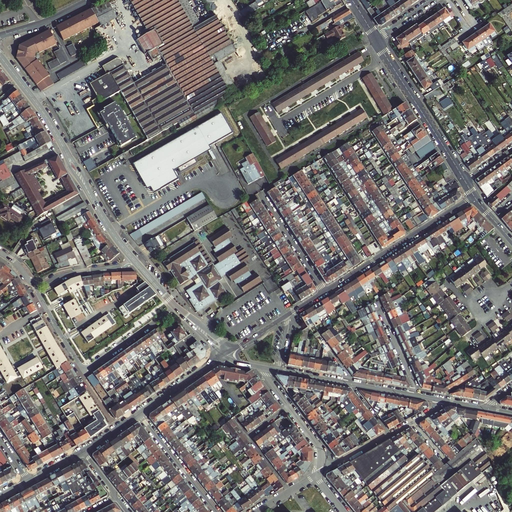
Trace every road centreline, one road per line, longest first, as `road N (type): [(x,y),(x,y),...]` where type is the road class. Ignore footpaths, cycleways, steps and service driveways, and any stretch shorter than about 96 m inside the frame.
road 1 (tertiary): [(0,56),(132,258)]
road 2 (residential): [(176,307),(83,370),(33,284)]
road 3 (tertiary): [(375,39),(465,181)]
road 4 (tertiary): [(259,366),(418,396)]
road 5 (residential): [(332,466),(440,400)]
road 6 (residential): [(139,413),(217,511)]
